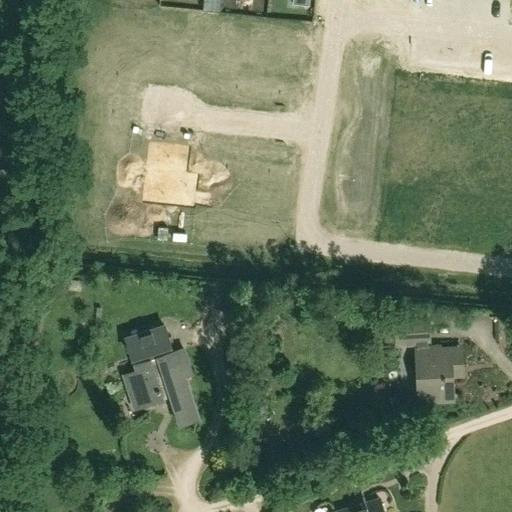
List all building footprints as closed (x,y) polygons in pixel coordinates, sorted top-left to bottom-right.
[(215,64),(218,36),(172,31),(167,76),(197,80),(199,62),(215,64)] [(258,101),(263,50),(239,47),(239,43),(217,41),(213,80),(233,82),(231,99),(247,101),(248,100),(258,101)] [(301,78),(305,54),(263,50),(258,101),(268,102),(268,103),(284,105),(287,76),(301,78)] [(422,135),(428,81),(404,79),(399,123),(415,125),(414,135),(422,135)] [(446,128),(450,84),(428,81),(422,135),(430,136),(431,127),(446,128)] [(467,140),(473,86),(450,84),(446,128),(460,130),(459,139),(467,140)] [(492,133),(496,89),(473,86),(467,140),(475,141),(476,132),(492,133)] [(511,131),(511,90),(504,89),(500,130),(511,131)] [(128,174),(134,124),(100,120),(95,170),(128,174)] [(156,148),(150,200),(192,204),(194,179),(180,177),(182,150),(156,148)] [(442,344),(427,345),(427,341),(428,341),(427,320),(395,322),(396,342),(415,341),(416,349),(414,349),(417,395),(431,394),(431,401),(451,400),(450,378),(465,377),(463,345),(441,346),(442,344)] [(192,373),(184,348),(170,352),(168,345),(171,344),(164,325),(126,337),(133,357),(136,356),(138,363),(135,364),(137,371),(124,375),(130,392),(139,389),(144,405),(163,399),(163,396),(170,394),(180,424),(199,418),(185,375),(192,373)] [(384,511),(380,499),(337,511),(384,511)]
